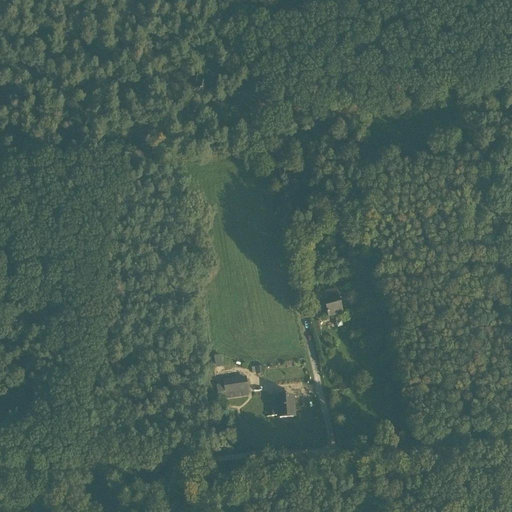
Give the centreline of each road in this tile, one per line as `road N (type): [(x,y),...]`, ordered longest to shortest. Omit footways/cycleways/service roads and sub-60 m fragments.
road 1 (track): [(0,473),(333,455)]
road 2 (track): [(333,455),(511,444)]
road 3 (unclassified): [(333,455),(294,285)]
road 4 (track): [(294,285),(260,133)]
